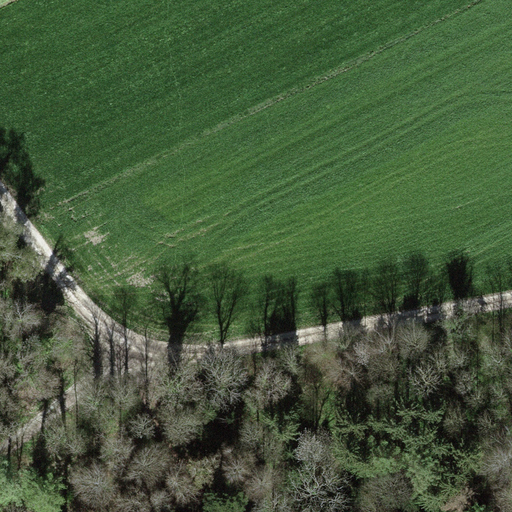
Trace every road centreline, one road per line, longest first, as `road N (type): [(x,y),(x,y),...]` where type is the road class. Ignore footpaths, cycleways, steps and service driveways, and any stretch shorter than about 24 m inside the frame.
road 1 (track): [(511,306),(257,357),(178,361),(119,336),(94,314),(8,204)]
road 2 (track): [(0,454),(119,336)]
